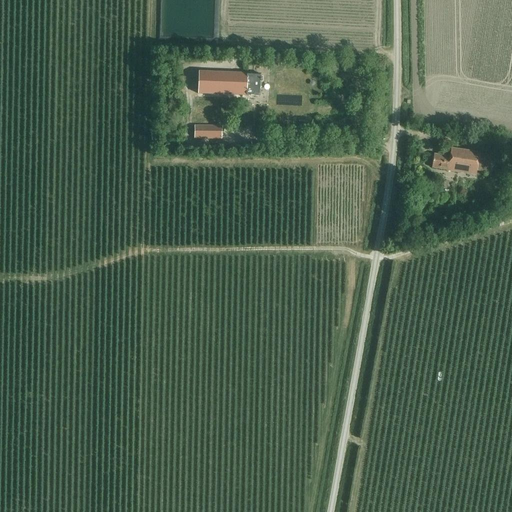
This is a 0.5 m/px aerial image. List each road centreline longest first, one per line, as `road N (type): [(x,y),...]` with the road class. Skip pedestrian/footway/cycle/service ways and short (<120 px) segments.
road 1 (unclassified): [(329,511),(393,145),(395,0)]
road 2 (track): [(137,251),(344,247),(375,258)]
road 3 (track): [(375,256),(511,221)]
